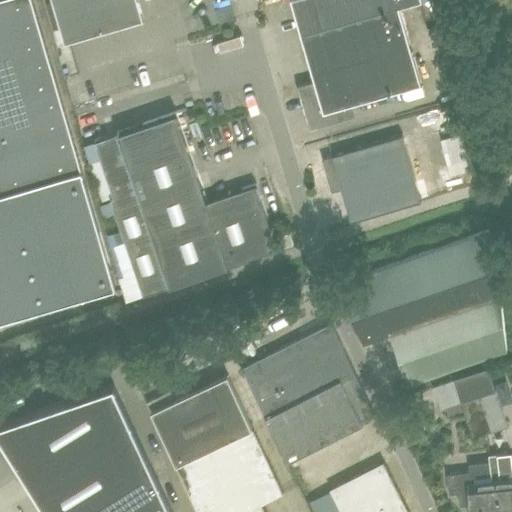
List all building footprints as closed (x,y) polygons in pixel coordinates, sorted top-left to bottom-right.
[(0,0),(0,319),(115,285),(31,0),(0,0)] [(54,31),(57,44),(143,19),(137,0),(52,0),(61,28),(54,31)] [(421,83),(398,5),(414,0),(290,0),(314,80),(297,85),(310,128),(355,115),(352,103),(421,83)] [(456,108),(432,115),(446,164),(469,158),(456,108)] [(176,112),(93,140),(113,196),(109,197),(142,294),(274,249),(268,233),(271,229),(267,217),(255,184),(206,200),(176,112)] [(331,155),(350,221),(421,200),(402,134),(331,155)] [(109,202),(99,205),(103,217),(113,214),(109,202)] [(392,333),(410,384),(507,349),(499,266),(490,231),(340,282),(355,322),(365,343),(392,333)] [(293,244),(290,232),(276,236),(279,248),(293,244)] [(371,408),(356,372),(332,324),(331,321),(243,366),(267,417),(270,425),(288,461),(363,423),(362,420),(371,408)] [(509,426),(489,364),(452,376),(460,399),(478,394),(490,432),(509,426)] [(284,491),(253,427),(228,373),(152,408),(177,462),(182,474),(200,511),(267,511),(262,502),(284,491)] [(172,511),(133,426),(114,385),(0,423),(0,436),(47,511),(172,511)] [(472,438),(490,432),(478,394),(460,399),(472,438)] [(511,511),(511,463),(511,453),(490,455),(490,463),(492,480),(496,479),(499,511),(511,511)] [(331,488),(342,511),(410,511),(384,461),(331,488)] [(499,511),(496,479),(492,480),(490,463),(471,465),(472,471),(447,473),(449,493),(458,492),(460,505),(471,504),(472,511),(481,511),(499,511)]
